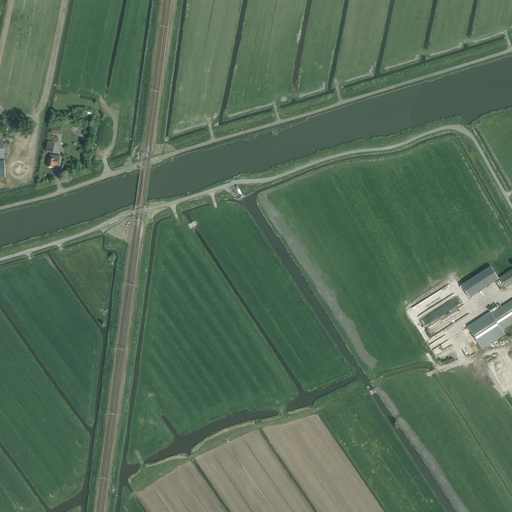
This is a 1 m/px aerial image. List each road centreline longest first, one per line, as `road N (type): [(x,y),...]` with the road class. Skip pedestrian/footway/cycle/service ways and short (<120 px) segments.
road 1 (unclassified): [(0,259),(133,212),(455,127),(472,135),(511,207)]
road 2 (unclassified): [(0,209),(511,50)]
road 3 (track): [(379,425),(367,395),(286,419),(285,439),(316,492)]
